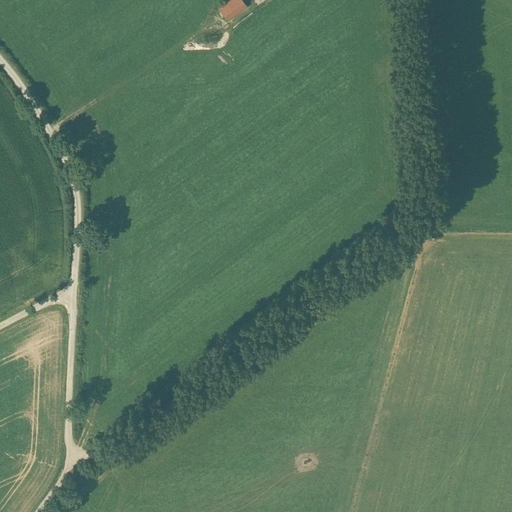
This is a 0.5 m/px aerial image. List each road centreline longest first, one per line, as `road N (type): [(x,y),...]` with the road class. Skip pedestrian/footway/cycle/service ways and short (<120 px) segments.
road 1 (track): [(68,463),(78,451),(108,452),(395,229),(419,184),(412,0)]
road 2 (track): [(0,56),(63,142),(82,195),(74,292)]
road 3 (track): [(74,292),(68,463),(36,511)]
